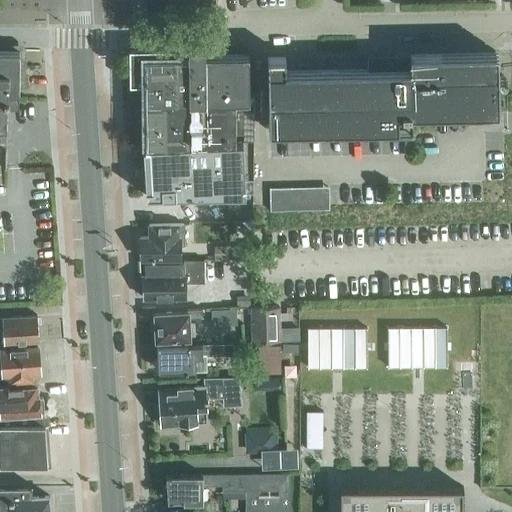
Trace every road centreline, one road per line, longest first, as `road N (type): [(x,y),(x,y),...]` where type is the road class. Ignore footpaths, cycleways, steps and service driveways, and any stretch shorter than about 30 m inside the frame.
road 1 (tertiary): [(112,511),(79,0)]
road 2 (residential): [(296,280),(511,276)]
road 3 (residential): [(328,26),(511,22)]
